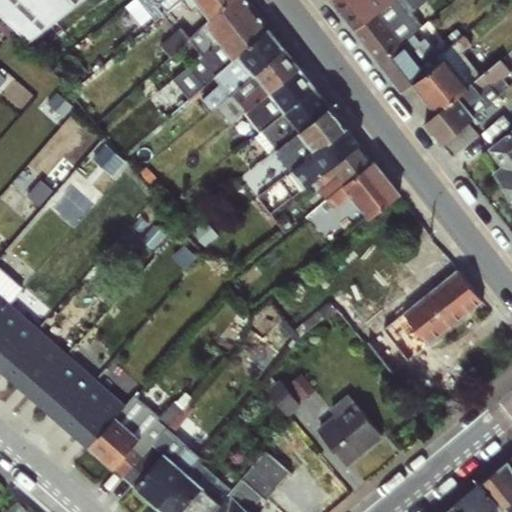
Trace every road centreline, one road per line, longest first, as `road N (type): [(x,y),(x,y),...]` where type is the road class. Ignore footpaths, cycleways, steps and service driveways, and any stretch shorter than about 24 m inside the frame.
road 1 (tertiary): [(511,292),(283,0)]
road 2 (residential): [(511,411),(387,511)]
